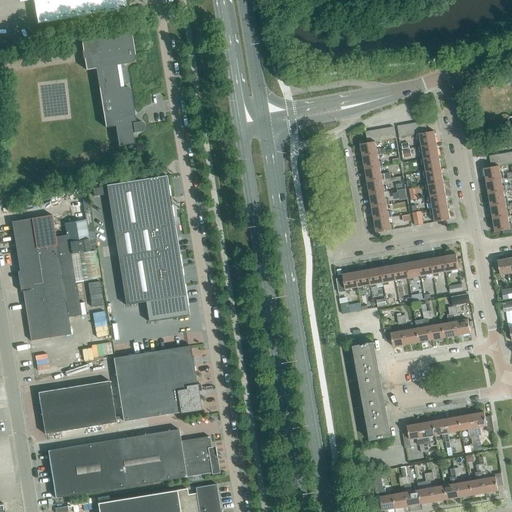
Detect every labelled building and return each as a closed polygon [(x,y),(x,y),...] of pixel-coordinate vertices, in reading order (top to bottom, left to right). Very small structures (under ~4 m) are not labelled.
[(33,0),(37,24),(127,9),(125,0),(33,0)] [(126,63),(131,63),(133,62),(134,61),(135,60),(135,58),(135,57),(131,31),(81,39),(86,70),(96,68),(105,127),(115,126),(118,146),(134,143),(132,133),(137,132),(141,132),(142,131),(143,130),(144,129),(145,128),(145,126),(145,125),(144,124),(143,123),(142,122),(141,122),(139,122),(136,122),(126,63)] [(434,131),(427,132),(422,133),(417,134),(418,140),(420,139),(421,146),(437,143),(434,131)] [(377,149),(376,142),(376,141),(373,142),(368,143),(360,144),(363,157),(380,154),(380,149),(379,148),(377,149)] [(439,156),(437,143),(421,146),(419,147),(420,152),(422,152),(424,159),(439,156)] [(379,161),(379,160),(378,154),(380,154),(363,157),(365,169),(383,166),(382,161),(379,161)] [(441,169),(440,160),(439,156),(424,159),(421,159),(422,165),(425,164),(426,171),(423,172),(441,169)] [(390,173),(384,174),(381,174),(380,167),(383,167),(383,166),(365,169),(367,182),(382,179),(382,180),(391,178),(390,173)] [(500,173),(499,166),(497,166),(491,167),(484,168),(486,181),(504,178),(503,173),(500,173)] [(443,181),(441,169),(423,172),(424,177),(427,177),(428,184),(426,184),(426,185),(443,181)] [(167,176),(106,185),(118,255),(126,305),(144,302),(147,321),(189,315),(175,225),(167,176)] [(504,178),(486,181),(488,194),(506,191),(505,185),(503,186),(501,179),(504,178)] [(384,187),(382,180),(382,179),(367,182),(369,195),(387,191),(386,186),(384,187)] [(446,194),(443,181),(426,185),(427,190),(429,190),(430,197),(428,197),(446,194)] [(405,190),(398,191),(399,201),(407,199),(405,190)] [(387,192),(387,191),(369,195),(372,207),(389,204),(388,199),(386,199),(385,192),(387,192)] [(506,191),(488,194),(490,206),(508,203),(507,198),(505,198),(504,191),(506,191)] [(448,207),(446,194),(428,197),(429,203),(431,202),(433,209),(430,210),(448,207)] [(508,203),(490,206),(493,219),(510,216),(509,210),(507,211),(506,204),(508,203)] [(389,204),(372,207),(374,220),(389,217),(392,217),(391,211),(388,212),(387,205),(389,204)] [(450,219),(448,207),(430,210),(431,215),(434,215),(435,222),(450,219)] [(423,224),(421,211),(417,212),(413,212),(415,225),(423,224)] [(52,215),(11,221),(31,341),(71,334),(68,317),(81,315),(76,282),(71,254),(69,238),(56,240),(52,215)] [(510,216),(493,219),(495,232),(511,228),(511,224),(511,223),(509,223),(508,216),(510,216)] [(390,224),(389,217),(374,220),(376,233),(394,229),(393,224),(390,224)] [(69,234),(70,242),(89,238),(86,220),(65,224),(66,235),(69,234)] [(95,238),(70,243),(72,253),(97,249),(95,238)] [(97,249),(71,254),(76,282),(102,278),(97,249)] [(456,254),(444,256),(447,274),(452,273),(452,271),(459,269),(456,254)] [(447,274),(444,256),(431,258),(434,276),(439,275),(439,273),(446,272),(446,274),(447,274)] [(434,276),(431,258),(418,260),(422,278),(427,277),(426,275),(433,274),(434,276)] [(511,271),(510,258),(498,260),(500,275),(509,273),(509,276),(508,276),(509,282),(511,281),(511,271)] [(422,278),(418,260),(406,263),(409,281),(414,280),(414,277),(421,276),(421,278),(422,278)] [(409,281),(406,263),(393,265),(396,280),(396,283),(402,282),(401,279),(408,278),(409,281)] [(396,280),(393,265),(380,267),(383,283),(384,285),(389,284),(389,282),(396,280)] [(383,283),(380,267),(368,269),(371,285),(371,287),(377,286),(376,284),(383,283)] [(371,285),(368,269),(355,272),(358,287),(358,289),(364,288),(364,286),(371,285)] [(358,287),(355,272),(343,274),(343,278),(336,279),(339,293),(346,292),(351,291),(351,288),(358,287)] [(463,290),(461,283),(448,286),(450,293),(463,290)] [(511,297),(511,290),(503,291),(504,298),(511,297)] [(467,302),(465,295),(453,298),(455,305),(467,302)] [(340,303),(342,314),(349,313),(350,313),(348,302),(340,303)] [(458,335),(452,306),(448,307),(449,314),(447,315),(448,323),(442,324),(445,337),(458,335)] [(461,320),(461,319),(460,313),(459,313),(458,313),(457,306),(452,306),(458,335),(471,333),(468,319),(461,320)] [(445,337),(442,324),(435,325),(435,324),(429,325),(432,340),(445,337)] [(432,340),(429,325),(423,326),(424,327),(417,328),(419,342),(432,340)] [(406,344),(404,330),(398,331),(398,332),(391,333),(390,328),(384,329),(386,341),(392,340),(393,346),(406,344)] [(419,342),(417,328),(410,330),(410,328),(404,330),(406,344),(419,342)] [(370,440),(391,436),(374,343),(353,347),(370,440)] [(180,413),(201,409),(198,391),(201,391),(200,383),(196,384),(193,366),(195,365),(194,357),(192,358),(190,346),(113,358),(123,421),(180,412),(180,413)] [(116,422),(109,380),(38,392),(45,434),(116,422)] [(481,442),(480,434),(481,434),(480,427),(487,426),(488,432),(494,431),(491,415),(485,416),(485,412),(471,414),(476,442),(481,442)] [(476,442),(471,414),(459,416),(461,430),(468,429),(469,436),(471,436),(472,443),(476,442)] [(461,430),(459,416),(446,419),(448,433),(449,433),(454,432),(454,431),(461,430)] [(448,433),(446,419),(433,421),(435,435),(442,433),(444,441),(446,441),(447,448),(451,447),(449,439),(450,439),(449,433),(448,433)] [(429,436),(435,435),(433,421),(420,423),(425,452),(430,451),(428,444),(430,443),(429,436)] [(425,452),(420,423),(407,426),(408,432),(403,434),(405,449),(412,447),(410,439),(417,438),(418,445),(420,445),(421,452),(425,452)] [(178,429),(119,439),(126,486),(215,472),(209,436),(180,441),(178,429)] [(126,486),(119,439),(48,450),(55,498),(126,486)] [(485,463),(480,464),(485,492),(498,490),(497,486),(503,485),(501,473),(495,474),(495,477),(489,478),(488,477),(487,470),(486,471),(485,463)] [(485,492),(480,464),(476,464),(477,472),(475,472),(476,480),(470,481),(472,495),(485,492)] [(426,489),(419,490),(421,503),(434,501),(431,487),(432,486),(431,481),(430,481),(429,473),(425,473),(426,481),(424,481),(425,488),(426,489)] [(381,475),(373,476),(378,504),(381,503),(382,510),(395,508),(393,494),(386,495),(386,494),(384,495),(381,475)] [(421,503),(419,490),(412,491),(412,490),(411,484),(409,484),(407,476),(403,477),(405,485),(405,486),(405,491),(406,491),(408,506),(421,503)] [(451,484),(444,485),(447,499),(459,497),(457,482),(456,476),(452,477),(450,477),(451,484)] [(472,495),(470,481),(463,482),(463,481),(457,482),(459,497),(472,495)] [(188,494),(187,488),(98,503),(99,511),(220,511),(216,484),(195,487),(196,493),(188,494)] [(447,499),(444,485),(437,487),(437,486),(432,486),(431,487),(434,501),(447,499)] [(406,491),(405,491),(400,492),(400,493),(393,494),(395,508),(408,506),(406,491)]
